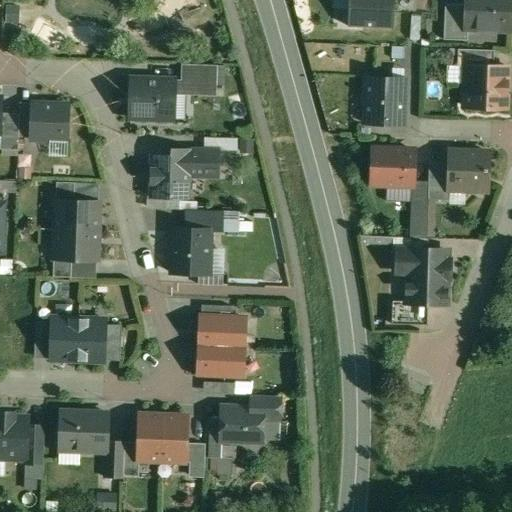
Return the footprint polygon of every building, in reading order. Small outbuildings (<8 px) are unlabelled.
[(352,0),(352,31),(396,32),(396,0),(352,0)] [(511,0),(468,0),(468,5),(467,29),(468,29),(511,30),(511,0)] [(468,5),(446,4),(445,40),(468,41),(468,29),(467,29),(468,5)] [(495,51),(459,49),(458,66),(468,66),(468,65),(494,66),(495,51)] [(494,66),(468,65),(468,66),(467,85),(463,89),(463,103),(467,107),(507,109),(508,66),(494,66)] [(182,82),(178,81),(177,96),(218,97),(219,67),(182,66),(182,82)] [(132,77),(130,119),(176,121),(177,96),(178,81),(178,78),(132,77)] [(405,79),(368,77),(367,92),(364,95),(364,104),(366,107),(366,124),(403,125),(405,79)] [(33,103),(21,103),(19,138),(31,138),(33,103)] [(70,106),(47,105),(48,103),(33,103),(31,138),(31,139),(32,139),(35,142),(47,142),(50,139),(69,140),(70,106)] [(225,138),(205,137),(205,150),(220,151),(225,151),(225,138)] [(235,139),(225,138),(225,151),(235,151),(235,139)] [(415,150),(375,148),(373,184),(413,186),(415,150)] [(173,155),(153,155),(152,197),(189,198),(189,176),(219,177),(220,151),(205,150),(173,150),(173,155)] [(487,153),(468,153),(467,152),(451,151),(450,164),(449,189),(450,189),(451,189),(453,188),(467,188),(470,192),(485,192),(487,191),(488,191),(490,152),(488,152),(487,153)] [(450,164),(430,163),(429,199),(450,200),(450,189),(449,189),(450,164)] [(57,182),(57,201),(75,201),(75,183),(57,182)] [(75,201),(57,201),(56,230),(99,231),(100,216),(99,216),(100,202),(75,201)] [(428,208),(413,208),(412,238),(427,238),(428,208)] [(223,211),(187,210),(187,229),(211,230),(211,231),(223,231),(223,212),(223,211)] [(239,212),(223,212),(223,231),(239,232),(239,212)] [(163,271),(171,271),(172,224),(164,224),(163,271)] [(187,229),(174,228),(173,273),(210,274),(211,231),(211,230),(187,229)] [(99,231),(56,230),(55,259),(72,259),(97,260),(98,246),(99,246),(99,231)] [(412,238),(394,237),(393,250),(399,250),(399,249),(429,250),(429,238),(412,238)] [(429,250),(399,249),(399,250),(398,273),(408,273),(408,301),(408,302),(429,303),(447,303),(448,278),(450,278),(450,260),(448,260),(449,251),(429,250)] [(72,259),(55,259),(54,277),(72,278),(72,259)] [(429,303),(408,302),(408,301),(393,301),(392,324),(428,325),(429,303)] [(222,306),(203,305),(202,316),(222,317),(222,306)] [(233,306),(222,306),(222,317),(233,317),(233,306)] [(202,316),(201,345),(245,347),(246,318),(233,317),(222,317),(202,316)] [(80,319),(53,318),(53,323),(52,340),(51,359),(51,360),(78,361),(80,319)] [(107,320),(80,319),(78,361),(105,362),(105,360),(106,340),(107,325),(107,320)] [(53,323),(37,322),(36,339),(52,340),(53,323)] [(122,325),(107,325),(106,340),(122,341),(122,325)] [(52,340),(36,339),(35,358),(51,359),(52,340)] [(122,341),(106,340),(105,360),(121,361),(122,341)] [(245,347),(201,345),(199,374),(243,376),(245,347)] [(225,383),(205,382),(204,393),(224,394),(225,383)] [(236,383),(225,383),(224,394),(235,394),(236,383)] [(280,396),(253,395),(252,409),(264,410),(264,411),(280,412),(280,396)] [(252,409),(222,408),(221,439),(235,440),(238,443),(245,443),(248,440),(263,441),(264,411),(264,410),(252,409)] [(109,413),(62,412),(61,428),(58,432),(57,445),(60,448),(60,450),(107,452),(108,452),(108,441),(109,413)] [(14,414),(0,413),(0,457),(25,459),(27,459),(28,427),(28,418),(14,418),(14,414)] [(189,416),(140,415),(138,460),(187,462),(189,416)] [(46,427),(28,427),(27,459),(25,459),(25,462),(44,463),(46,427)] [(125,442),(108,441),(108,452),(107,452),(106,477),(124,478),(125,442)]
